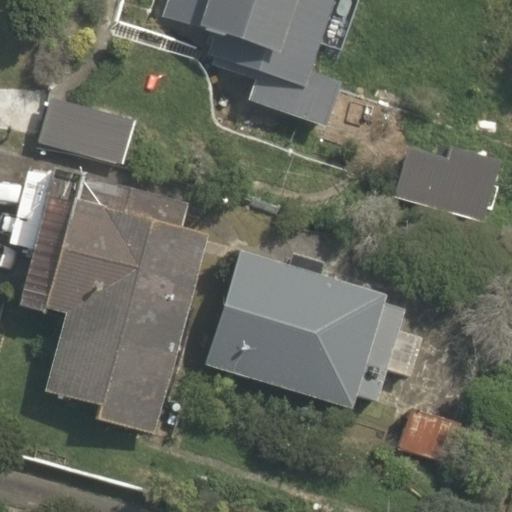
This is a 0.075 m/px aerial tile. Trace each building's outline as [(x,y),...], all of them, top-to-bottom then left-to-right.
[(245,107),(326,132),(340,85),(310,76),(332,0),(167,0),(161,21),(152,51),(252,81),(245,107)] [(36,144),(118,165),(129,125),(46,103),(36,144)] [(388,200),(454,219),(480,226),(496,166),(454,155),(446,153),(443,165),(401,154),(388,200)] [(99,430),(156,445),(207,248),(184,242),(191,215),(31,173),(10,255),(36,262),(22,314),(68,326),(48,403),(102,417),(99,430)] [(205,367),(351,413),(355,399),(376,406),(384,379),(408,387),(423,340),(398,332),(406,307),(241,255),(205,367)] [(457,432),(406,413),(391,454),(442,473),(457,432)] [(357,434),(241,417),(235,460),(350,477),(357,434)]
